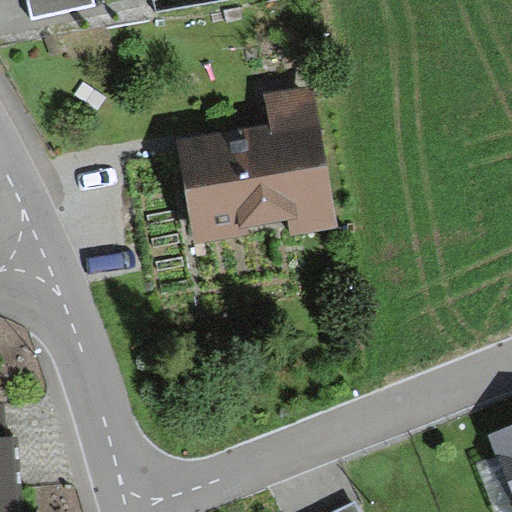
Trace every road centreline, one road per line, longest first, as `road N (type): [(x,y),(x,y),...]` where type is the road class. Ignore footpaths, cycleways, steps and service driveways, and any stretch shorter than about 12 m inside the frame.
road 1 (residential): [(511,363),(132,511)]
road 2 (residential): [(46,253),(99,389),(132,511)]
